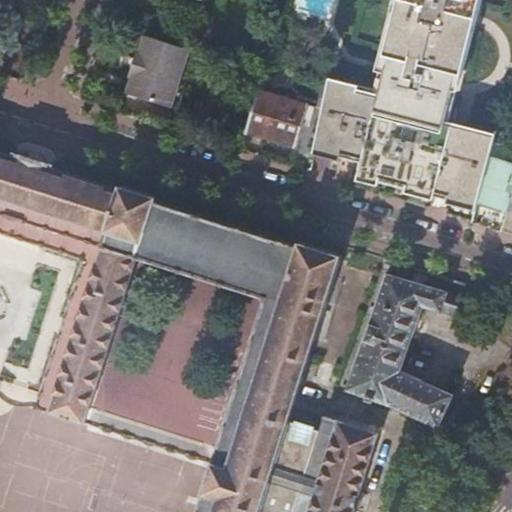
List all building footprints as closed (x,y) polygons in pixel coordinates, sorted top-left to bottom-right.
[(332,81),(317,154),(366,164),(364,178),(477,200),(489,161),(497,136),(448,123),(463,62),(478,0),(408,0),(399,39),(402,41),(400,53),(396,53),(385,101),(363,96),(365,88),(332,81)] [(193,52),(150,38),(144,56),(142,55),(134,79),(136,80),(131,96),(175,110),(193,52)] [(312,106),(262,92),(250,132),(299,146),(312,106)] [(52,164),(21,154),(17,157),(15,156),(14,158),(0,153),(0,210),(90,239),(44,387),(3,374),(0,382),(0,395),(216,463),(200,511),(356,511),(381,433),(327,415),(327,417),(296,408),(344,257),(303,243),(302,247),(158,202),(159,199),(124,187),(122,191),(56,171),(56,169),(54,169),(54,164),(52,164)] [(511,200),(511,169),(489,161),(477,200),(481,201),(508,211),(511,200)] [(511,200),(508,211),(501,229),(511,232),(511,200)] [(428,286),(418,283),(390,274),(350,388),(396,406),(410,412),(438,425),(454,393),(401,369),(425,304),(467,318),(470,317),(472,316),(474,313),(478,301),(428,285),(428,286)]
